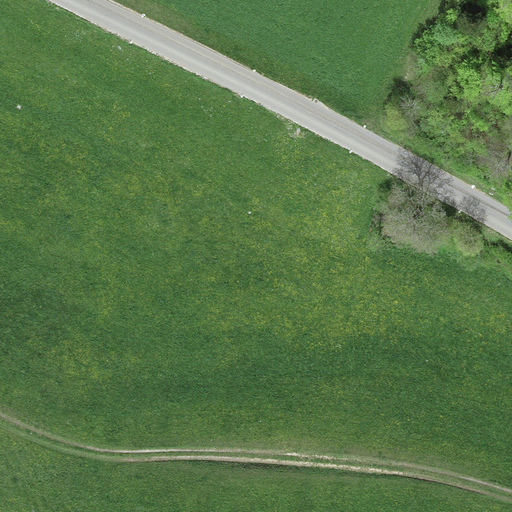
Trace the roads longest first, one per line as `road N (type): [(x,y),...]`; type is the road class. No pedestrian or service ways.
road 1 (track): [(0,418),(74,445),(131,454),(298,458),(438,474),(511,492)]
road 2 (tertiary): [(71,0),(511,223)]
